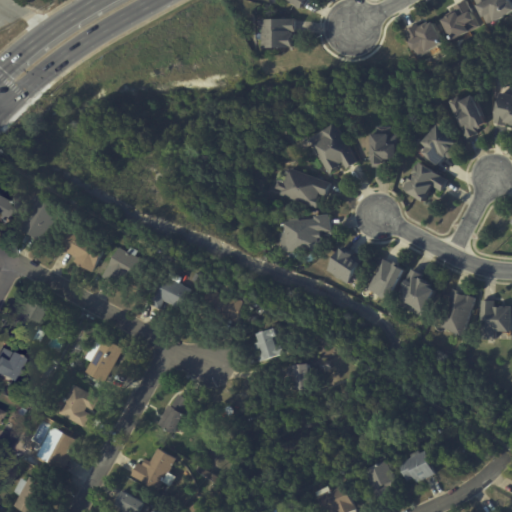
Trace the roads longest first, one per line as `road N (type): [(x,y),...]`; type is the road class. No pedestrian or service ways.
road 1 (residential): [(0,255),(164,345),(215,364)]
road 2 (residential): [(75,511),(164,345)]
road 3 (secondary): [(7,105),(48,68),(155,0)]
